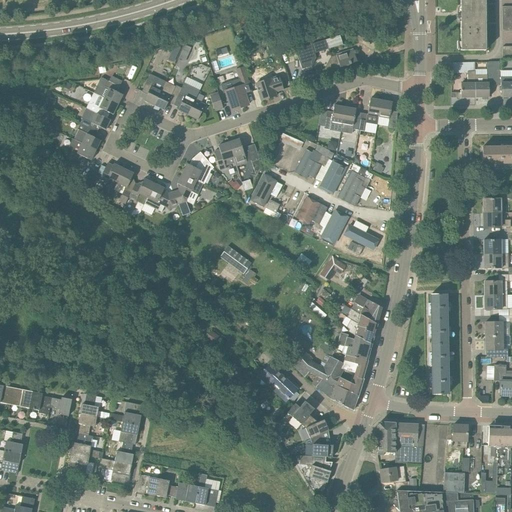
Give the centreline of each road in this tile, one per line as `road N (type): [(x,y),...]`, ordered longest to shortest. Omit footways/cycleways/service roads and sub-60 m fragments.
road 1 (residential): [(467,412),(463,125)]
road 2 (residential): [(183,138),(356,82),(419,89)]
road 3 (residential): [(373,401),(408,217)]
road 4 (tertiary): [(177,0),(105,21),(0,34)]
road 5 (residential): [(408,217),(353,212),(283,177)]
